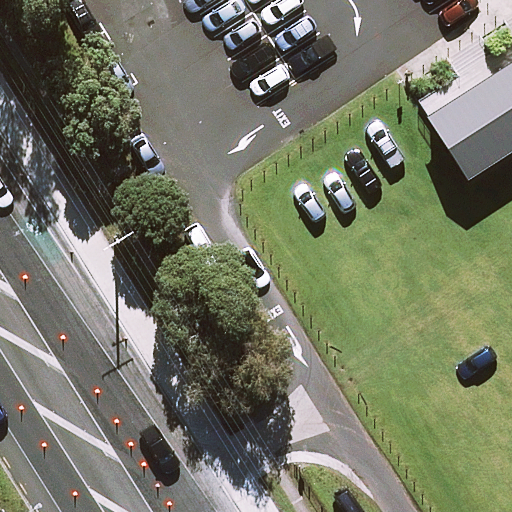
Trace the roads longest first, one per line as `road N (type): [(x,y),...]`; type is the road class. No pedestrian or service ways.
road 1 (secondary): [(0,200),(197,511)]
road 2 (secondary): [(88,511),(0,373)]
